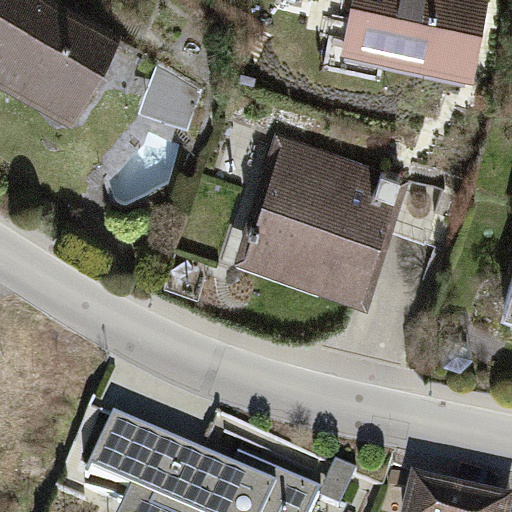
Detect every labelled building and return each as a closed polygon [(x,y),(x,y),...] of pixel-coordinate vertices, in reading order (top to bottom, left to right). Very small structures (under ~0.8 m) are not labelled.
[(0,0),(0,71),(69,110),(115,30),(60,0),(0,0)] [(353,0),(350,19),(389,26),(388,30),(475,47),(478,29),(475,29),(481,0),(353,0)] [(159,60),(139,107),(189,128),(206,86),(159,60)] [(252,235),(247,249),(249,250),(324,274),(362,286),(381,227),(400,171),(383,165),(378,178),(281,146),(256,220),(252,219),(247,233),(252,235)] [(446,187),(400,171),(381,227),(428,242),(446,187)] [(319,289),(324,274),(249,250),(244,264),(319,289)] [(0,416),(1,414),(28,428),(49,388),(16,370),(8,386),(0,382),(0,416)] [(114,419),(85,487),(125,505),(142,511),(312,511),(321,492),(265,468),(259,481),(114,419)] [(506,511),(508,503),(452,490),(451,495),(416,487),(410,511),(506,511)]
